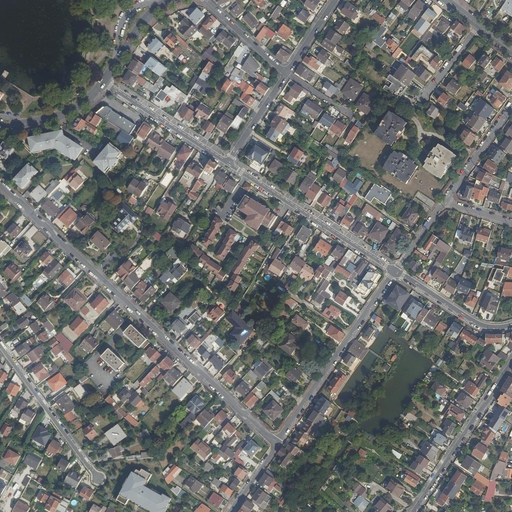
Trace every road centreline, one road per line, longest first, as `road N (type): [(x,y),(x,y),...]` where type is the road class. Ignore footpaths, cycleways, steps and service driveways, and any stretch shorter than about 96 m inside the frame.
road 1 (unclassified): [(276,444),(0,183)]
road 2 (residential): [(226,164),(395,270)]
road 3 (residential): [(410,511),(511,359)]
road 4 (residential): [(98,478),(0,343)]
road 5 (residential): [(103,82),(226,164)]
road 6 (residential): [(511,324),(476,323),(395,270)]
road 7 (residential): [(350,336),(276,444)]
